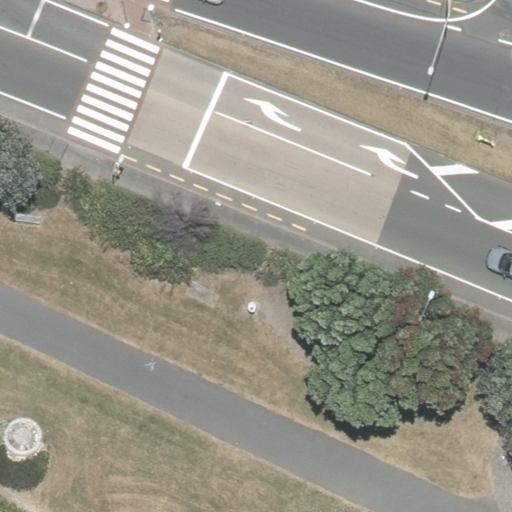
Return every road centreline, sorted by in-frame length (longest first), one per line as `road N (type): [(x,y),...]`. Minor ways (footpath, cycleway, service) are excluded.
road 1 (primary): [(511,261),(0,52)]
road 2 (primary): [(264,0),(507,80)]
